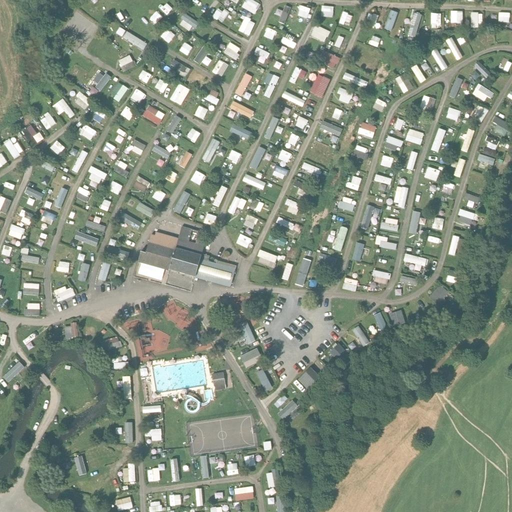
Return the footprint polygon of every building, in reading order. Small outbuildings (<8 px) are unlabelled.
[(255,0),(247,0),(243,7),(256,14),(262,4),(255,0)] [(307,22),(312,8),(303,5),(298,19),(307,22)] [(324,5),(322,17),(334,18),(336,7),(324,5)] [(224,23),(230,13),(220,7),(214,16),(224,23)] [(339,21),(350,25),(354,15),(343,11),(339,21)] [(453,11),(453,23),(464,23),(464,11),(453,11)] [(411,36),(419,37),(422,13),(414,12),(411,36)] [(188,13),(180,22),(193,33),(201,23),(188,13)] [(433,13),(433,28),(442,28),(443,13),(433,13)] [(484,21),(484,13),(473,13),(473,28),(480,27),(480,21),(484,21)] [(386,27),(396,30),(400,18),(390,14),(386,27)] [(251,35),(257,22),(247,17),(240,30),(251,35)] [(312,36),(327,42),(332,31),(317,25),(312,36)] [(122,27),(118,33),(124,36),(128,30),(122,27)] [(269,27),(265,36),(275,40),(279,31),(269,27)] [(129,30),(124,37),(146,51),(150,43),(129,30)] [(492,30),(481,34),(485,48),(496,44),(492,30)] [(173,32),(167,42),(175,47),(181,38),(173,32)] [(346,50),(351,37),(341,34),(336,46),(346,50)] [(296,49),(299,44),(286,36),(283,42),(296,49)] [(453,37),(447,40),(459,61),(465,57),(453,37)] [(225,51),(237,59),(243,49),(232,41),(225,51)] [(182,50),(189,56),(195,47),(187,42),(182,50)] [(258,47),(256,53),(262,55),(260,61),(267,64),(271,51),(258,47)] [(361,56),(359,61),(368,66),(374,55),(360,48),(358,54),(361,56)] [(432,52),(445,71),(451,67),(438,48),(432,52)] [(336,69),(342,58),(325,50),(319,61),(336,69)] [(125,72),(138,65),(132,54),(120,60),(125,72)] [(214,72),(225,77),(231,64),(221,59),(214,72)] [(483,77),(489,73),(482,60),(475,64),(483,77)] [(150,83),(159,66),(153,63),(144,80),(150,83)] [(423,84),(429,80),(419,64),(413,67),(423,84)] [(297,84),(300,77),(305,80),(309,70),(298,65),(291,81),(297,84)] [(107,72),(97,88),(104,91),(113,75),(107,72)] [(244,97),(255,76),(248,72),(236,93),(244,97)] [(270,84),(265,96),(272,99),(282,77),(271,72),(266,82),(270,84)] [(363,86),(365,79),(346,73),(344,80),(363,86)] [(408,73),(397,78),(405,94),(415,89),(408,73)] [(324,98),(332,79),(320,74),(312,93),(324,98)] [(468,85),(463,83),(465,78),(459,76),(452,91),(463,96),(468,85)] [(160,78),(157,88),(167,92),(171,82),(160,78)] [(111,97),(123,103),(124,99),(131,87),(119,81),(111,97)] [(184,106),(192,88),(180,83),(172,100),(184,106)] [(219,106),(223,99),(219,97),(221,90),(210,85),(204,100),(219,106)] [(492,103),(496,90),(478,85),(474,98),(492,103)] [(426,95),(421,108),(433,113),(438,99),(426,95)] [(67,111),(72,118),(77,115),(65,97),(54,105),(61,115),(67,111)] [(379,99),(376,108),(385,111),(388,102),(379,99)] [(234,101),(231,109),(254,118),(257,110),(234,101)] [(330,110),(334,111),(332,117),(340,120),(344,109),(333,104),(330,110)] [(150,105),(144,116),(162,124),(167,113),(150,105)] [(201,105),(196,115),(205,120),(210,110),(201,105)] [(476,114),(484,120),(491,110),(483,105),(476,114)] [(122,114),(132,120),(137,112),(128,106),(122,114)] [(450,107),(448,118),(458,120),(461,110),(450,107)] [(99,111),(95,118),(103,122),(106,115),(99,111)] [(340,119),(344,121),(349,114),(345,111),(340,119)] [(176,114),(169,131),(175,134),(183,117),(176,114)] [(272,140),(281,118),(275,115),(265,137),(272,140)] [(511,122),(497,115),(494,122),(499,124),(495,130),(508,137),(511,129),(511,122)] [(297,126),(306,129),(310,119),(301,116),(297,126)] [(396,128),(403,131),(407,121),(400,118),(396,128)] [(321,128),(337,134),(336,135),(341,137),(344,128),(324,120),(321,128)] [(375,138),(379,126),(364,121),(360,132),(375,138)] [(234,124),(231,132),(250,138),(253,130),(234,124)] [(33,146),(43,139),(32,125),(23,131),(33,146)] [(200,138),(194,134),(197,130),(189,125),(182,134),(196,144),(200,138)] [(433,149),(440,152),(449,130),(441,127),(433,149)] [(462,151),(469,153),(477,130),(471,127),(462,151)] [(411,128),(407,140),(422,145),(426,134),(411,128)] [(289,143),(297,146),(302,136),(294,133),(289,143)] [(387,148),(398,151),(399,146),(404,147),(405,140),(389,136),(387,148)] [(203,159),(211,163),(222,141),(215,137),(203,159)] [(489,137),(486,146),(498,150),(501,141),(489,137)] [(26,152),(19,142),(15,145),(11,138),(5,142),(15,158),(26,152)] [(138,139),(132,149),(142,155),(148,145),(138,139)] [(315,139),(311,151),(320,154),(322,149),(329,152),(332,145),(315,139)] [(52,147),(60,155),(68,148),(59,140),(52,147)] [(170,158),(173,151),(157,144),(154,151),(170,158)] [(261,145),(250,165),(258,169),(268,149),(261,145)] [(368,165),(373,154),(358,148),(353,159),(368,165)] [(81,174),(90,152),(83,149),(74,171),(81,174)] [(239,163),(244,154),(234,149),(229,158),(239,163)] [(284,149),(280,158),(290,163),(294,154),(284,149)] [(413,150),(409,169),(415,171),(420,152),(413,150)] [(187,169),(194,153),(188,151),(181,166),(187,169)] [(482,153),(479,160),(490,164),(493,157),(482,153)] [(386,155),(382,165),(393,168),(396,158),(386,155)] [(462,179),(467,159),(461,157),(456,177),(462,179)] [(45,161),(41,172),(51,176),(56,165),(45,161)] [(120,161),(114,170),(127,178),(133,169),(120,161)] [(303,170),(322,176),(324,168),(305,162),(303,170)] [(278,164),(273,174),(285,180),(290,170),(278,164)] [(91,179),(104,184),(109,173),(93,166),(90,172),(93,174),(91,179)] [(430,166),(426,178),(438,182),(442,171),(430,166)] [(171,169),(165,177),(174,183),(180,174),(171,169)] [(244,181),(265,190),(268,182),(248,173),(244,181)] [(376,181),(392,185),(394,178),(378,173),(376,181)] [(134,186),(146,192),(152,183),(140,176),(134,186)] [(360,191),(364,181),(352,177),(349,187),(360,191)] [(298,178),(295,186),(301,189),(299,193),(308,197),(313,186),(298,178)] [(120,195),(125,186),(115,180),(110,190),(120,195)] [(454,195),(457,185),(447,181),(444,191),(454,195)] [(221,208),(230,187),(223,185),(215,205),(221,208)] [(396,205),(407,206),(410,187),(399,185),(396,205)] [(26,193),(43,201),(46,194),(29,186),(26,193)] [(88,203),(93,191),(82,187),(77,198),(88,203)] [(154,197),(163,202),(168,195),(159,189),(154,197)] [(63,206),(68,195),(56,190),(51,201),(63,206)] [(186,190),(175,210),(182,214),(193,194),(186,190)] [(466,199),(480,202),(482,196),(467,193),(466,199)] [(0,201),(0,210),(8,214),(14,200),(3,195),(0,201)] [(236,214),(239,207),(245,209),(249,200),(237,195),(230,211),(236,214)] [(354,211),(356,198),(343,197),(341,209),(354,211)] [(289,198),(287,204),(291,206),(289,211),(300,216),(305,205),(289,198)] [(102,209),(109,212),(113,202),(106,199),(102,209)] [(256,199),(251,208),(261,213),(266,203),(256,199)] [(137,208),(152,218),(157,211),(142,201),(137,208)] [(369,204),(362,227),(370,230),(377,206),(369,204)] [(75,207),(72,215),(81,219),(84,210),(75,207)] [(473,225),(475,219),(480,221),(482,214),(462,208),(460,215),(463,216),(461,221),(473,225)] [(46,210),(43,222),(55,225),(58,213),(46,210)] [(411,233),(420,233),(422,211),(414,210),(411,233)] [(124,211),(120,218),(140,229),(144,222),(124,211)] [(207,223),(216,224),(218,215),(208,213),(207,223)] [(245,225),(256,229),(259,218),(249,215),(245,225)] [(297,231),(299,224),(280,217),(277,223),(297,231)] [(382,229),(398,232),(401,220),(389,217),(387,222),(383,222),(382,229)] [(444,230),(446,218),(437,217),(435,229),(444,230)] [(105,232),(107,226),(98,223),(99,223),(89,219),(87,226),(105,232)] [(14,224),(10,235),(23,239),(27,228),(14,224)] [(342,225),(336,250),(344,252),(349,227),(342,225)] [(40,229),(35,240),(48,245),(53,234),(40,229)] [(146,253),(140,252),(138,262),(169,271),(169,270),(229,287),(234,269),(200,259),(204,245),(176,238),(156,232),(155,236),(152,234),(146,253)] [(286,247),(289,241),(272,233),(269,239),(286,247)] [(242,234),(238,244),(250,248),(254,238),(242,234)] [(432,234),(430,245),(439,247),(441,236),(432,234)] [(457,255),(460,235),(454,234),(451,254),(457,255)] [(97,251),(101,239),(88,235),(84,246),(97,251)] [(399,243),(389,241),(389,237),(379,235),(377,246),(397,250),(399,243)] [(359,242),(353,259),(361,261),(367,244),(359,242)] [(3,254),(12,256),(14,247),(6,245),(3,254)] [(130,257),(131,250),(110,245),(108,252),(130,257)] [(23,247),(22,261),(40,263),(41,256),(30,255),(31,248),(23,247)] [(263,249),(258,262),(276,267),(280,255),(263,249)] [(319,262),(336,267),(339,257),(322,252),(319,262)] [(429,267),(430,256),(406,254),(405,262),(412,262),(412,269),(422,270),(423,266),(429,267)] [(305,257),(297,283),(305,286),(313,260),(305,257)] [(71,273),(72,261),(61,260),(60,272),(71,273)] [(108,281),(113,263),(104,260),(100,279),(108,281)] [(79,279),(87,281),(92,263),(84,261),(79,279)] [(288,262),(284,280),(291,281),(294,264),(288,262)] [(375,269),(374,275),(391,279),(393,273),(375,269)] [(402,276),(401,282),(419,285),(421,279),(402,276)] [(357,293),(361,281),(347,277),(344,289),(357,293)] [(26,282),(24,294),(40,296),(42,284),(26,282)] [(442,305),(452,293),(442,284),(431,296),(442,305)] [(67,286),(56,290),(60,301),(77,296),(74,287),(68,289),(67,286)] [(41,315),(42,303),(30,302),(30,308),(26,308),(26,315),(41,315)] [(403,309),(391,312),(395,325),(407,322),(403,309)] [(375,314),(382,332),(389,329),(382,311),(375,314)] [(241,324),(250,344),(257,340),(248,320),(241,324)] [(66,325),(67,337),(79,336),(78,324),(66,325)] [(365,347),(372,343),(360,325),(353,329),(365,347)] [(107,345),(109,351),(124,346),(122,340),(107,345)] [(330,351),(340,362),(350,354),(340,343),(330,351)] [(257,348),(242,355),(248,368),(262,361),(257,348)] [(4,376),(10,382),(26,366),(20,360),(4,376)] [(299,379),(308,386),(319,373),(311,366),(299,379)] [(267,390),(275,387),(265,368),(258,372),(267,390)] [(211,373),(211,385),(223,384),(223,372),(211,373)] [(125,375),(125,400),(133,400),(132,375),(125,375)] [(294,399),(279,413),(284,419),(299,405),(294,399)] [(145,413),(163,413),(163,404),(144,405),(145,413)] [(134,421),(126,421),(127,443),(135,443),(134,421)] [(153,441),(163,440),(163,428),(147,429),(147,437),(153,437),(153,441)] [(208,454),(201,455),(205,478),(212,477),(208,454)] [(255,454),(246,457),(248,467),(257,464),(255,454)] [(89,457),(92,470),(104,467),(102,459),(98,461),(96,456),(89,457)] [(173,482),(181,481),(179,457),(172,457),(173,482)] [(75,461),(63,461),(64,480),(76,480),(75,461)] [(125,482),(137,481),(136,462),(129,462),(129,467),(124,467),(125,482)] [(239,475),(239,463),(229,464),(229,475),(239,475)] [(273,472),(268,473),(271,488),(279,486),(277,478),(275,479),(273,472)] [(102,473),(82,479),(86,491),(105,485),(102,473)] [(255,486),(236,487),(237,500),(256,499),(255,486)] [(176,491),(179,508),(191,506),(188,489),(176,491)] [(132,496),(117,499),(120,511),(135,508),(132,496)] [(278,511),(288,511),(288,496),(278,496),(278,511)] [(162,501),(152,501),(152,511),(162,511),(162,501)]
